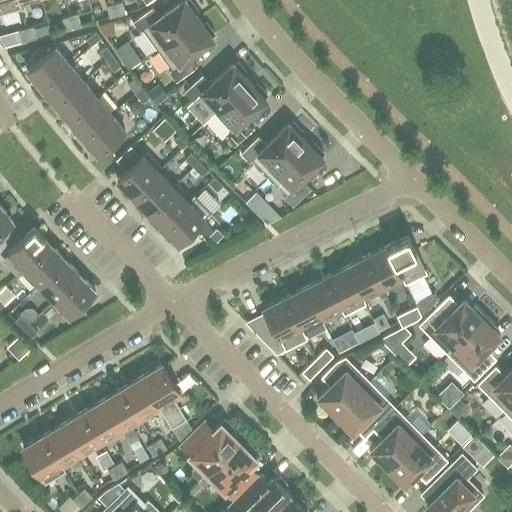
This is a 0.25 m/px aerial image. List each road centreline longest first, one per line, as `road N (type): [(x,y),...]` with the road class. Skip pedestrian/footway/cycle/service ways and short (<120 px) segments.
road 1 (residential): [(379,511),(176,305)]
road 2 (residential): [(176,305),(411,179)]
road 3 (residential): [(244,0),(307,80),(411,179)]
road 4 (residential): [(0,406),(176,305)]
road 5 (residential): [(176,305),(65,194)]
road 6 (residential): [(411,179),(511,280)]
